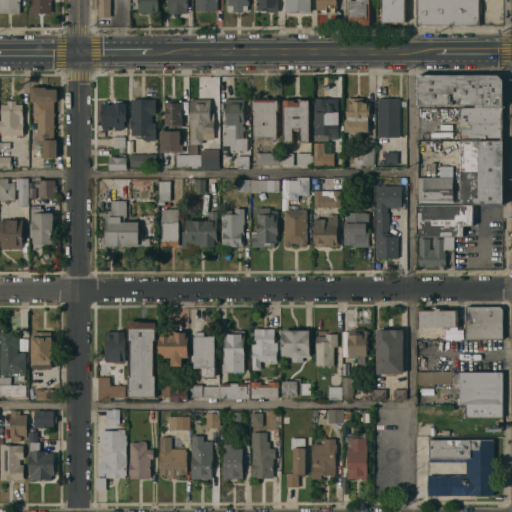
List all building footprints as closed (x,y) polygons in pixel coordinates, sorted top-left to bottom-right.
[(19,0),(19,13),(0,13),(0,0),(19,0)] [(51,0),(51,13),(30,12),(30,9),(29,9),(29,0),(51,0)] [(110,0),(110,17),(98,17),(98,0),(110,0)] [(158,0),(159,12),(138,13),(138,0),(158,0)] [(187,0),(187,7),(187,12),(167,13),(167,8),(167,0),(187,0)] [(217,0),(217,10),(195,10),(195,0),(217,0)] [(248,0),(248,5),(247,5),(247,10),(244,10),(244,11),(231,11),(231,10),(228,10),(228,5),(227,5),(227,0),(248,0)] [(256,0),(277,0),(277,12),(265,12),(265,10),(256,10),(256,0)] [(285,0),(311,0),(311,12),(285,12),(285,0)] [(336,0),(336,12),(326,12),(326,9),(316,10),(316,0),(336,0)] [(369,0),(369,3),(370,3),(370,25),(348,25),(348,0),(369,0)] [(381,0),(404,0),(404,21),(397,21),(397,23),(389,23),(389,22),(381,22),(381,0)] [(481,0),(481,25),(417,25),(417,0),(481,0)] [(474,107),(474,104),(418,104),(417,75),(499,74),(503,79),(503,107),(474,107)] [(37,116),(33,116),(33,101),(31,101),(31,86),(39,86),(39,87),(46,87),(46,88),(57,88),(57,101),(54,101),(54,139),(57,139),(57,157),(42,157),(42,140),(37,140),(37,116)] [(262,99),(262,97),(264,96),(265,96),(267,96),(268,97),(269,99),(275,99),(277,99),(277,109),(276,109),(276,137),(254,137),(254,110),(253,110),(253,99),(255,99),(262,99)] [(338,97),(338,114),(337,114),(337,121),(338,121),(338,134),(313,134),(313,128),(312,117),(313,117),(313,98),(338,97)] [(344,131),(344,120),(347,120),(347,118),(346,118),(346,97),(363,97),(363,102),(369,102),(370,125),(368,125),(368,131),(344,131)] [(399,137),(377,137),(377,97),(399,98),(399,137)] [(210,112),(213,112),(213,119),(214,119),(214,138),(202,138),(202,143),(190,143),(190,98),(210,98),(210,112)] [(244,98),(244,122),(243,122),(243,137),(248,137),(248,150),(229,150),(229,145),(222,145),(222,134),(225,134),(225,123),(224,123),(224,119),(225,119),(225,98),(244,98)] [(301,99),(309,99),(309,100),(310,100),(310,102),(309,102),(309,105),(310,105),(310,108),(309,108),(310,108),(310,110),(309,110),(309,114),(310,114),(310,116),(309,116),(309,142),(305,142),(306,143),(303,143),(303,142),(300,142),(300,130),(292,130),(292,142),(289,142),(289,143),(287,143),(287,142),(283,142),(283,99),(292,99),(292,98),(301,98),(301,99)] [(131,99),(155,99),(155,114),(151,114),(151,122),(155,122),(155,140),(144,140),(144,135),(131,135),(131,128),(130,128),(130,118),(131,118),(131,99)] [(188,114),(182,114),(182,126),(175,126),(171,126),(171,125),(167,125),(167,124),(164,124),(164,103),(165,103),(165,99),(182,99),(182,101),(188,101),(188,114)] [(2,104),(2,100),(7,100),(16,100),(21,100),(21,104),(22,104),(22,116),(23,116),(23,135),(22,135),(22,137),(17,137),(17,135),(0,135),(0,120),(1,120),(1,104),(2,104)] [(101,102),(126,102),(126,120),(124,120),(124,128),(121,128),(121,130),(114,130),(114,126),(108,126),(108,130),(102,130),(102,126),(101,126),(101,102)] [(460,140),(460,128),(470,128),(470,125),(468,125),(468,122),(460,122),(460,107),(474,107),(503,107),(503,140),(460,140)] [(159,151),(159,130),(182,130),(182,152),(159,151)] [(113,148),(113,136),(125,136),(125,147),(113,148)] [(374,153),(373,153),(373,165),(362,165),(362,167),(355,167),(355,166),(353,166),(353,158),(355,158),(355,151),(367,151),(366,139),(374,139),(374,153)] [(503,140),(503,204),(472,204),(417,204),(417,177),(453,177),(453,200),(460,200),(460,176),(457,176),(457,172),(460,172),(460,140),(503,140)] [(0,142),(10,142),(9,156),(10,156),(10,162),(12,162),(12,168),(0,168),(0,142)] [(200,154),(200,148),(218,148),(218,163),(200,163),(200,166),(189,166),(189,154),(200,154)] [(397,164),(385,164),(385,151),(397,151),(397,164)] [(256,164),(256,152),(280,152),(280,153),(281,153),(281,164),(256,164)] [(156,153),(156,166),(128,166),(128,154),(156,153)] [(281,153),(293,153),(293,164),(281,164),(281,153)] [(312,153),(312,164),(296,164),(296,153),(312,153)] [(109,157),(119,156),(119,154),(126,154),(126,156),(127,156),(127,169),(109,170),(109,168),(109,157)] [(189,166),(176,166),(176,154),(189,154),(189,166)] [(248,155),(248,168),(236,168),(236,155),(248,155)] [(309,194),(308,194),(308,195),(304,195),(304,194),(298,194),(298,199),(288,199),(288,179),(296,179),(296,177),(309,177),(309,194)] [(0,178),(7,178),(8,182),(11,182),(11,181),(14,181),(14,199),(9,199),(9,201),(5,201),(5,200),(0,200),(0,178)] [(28,205),(18,205),(16,205),(16,199),(18,199),(18,189),(16,189),(16,178),(28,178),(28,205)] [(38,186),(35,186),(35,178),(40,178),(40,179),(55,179),(55,197),(38,197),(38,186)] [(205,193),(194,193),(194,178),(205,178),(205,193)] [(251,192),(250,192),(250,191),(237,191),(237,179),(251,179),(251,192)] [(279,179),(279,191),(261,191),(261,192),(251,192),(251,179),(279,179)] [(170,201),(164,200),(164,204),(158,204),(158,200),(159,200),(159,180),(170,180),(170,201)] [(375,185),(401,185),(401,207),(387,206),(387,212),(389,212),(389,230),(387,230),(387,232),(390,232),(390,236),(398,236),(398,257),(375,257),(375,185)] [(314,206),(313,190),(322,190),(322,191),(332,190),(340,190),(340,206),(314,206)] [(101,246),(101,236),(105,236),(105,217),(102,217),(102,211),(105,211),(105,210),(111,210),(111,200),(126,200),(126,217),(124,217),(124,221),(128,221),(127,245),(101,246)] [(417,236),(417,204),(472,204),(473,225),(463,225),(463,236),(454,236),(443,236),(417,236)] [(30,205),(33,205),(33,207),(40,207),(40,210),(47,210),(47,211),(48,211),(48,212),(53,212),(53,223),(53,230),(53,243),(45,243),(45,247),(33,247),(33,236),(30,236),(30,222),(30,205)] [(274,246),(252,247),(252,236),(251,236),(251,232),(256,232),(256,214),(257,214),(257,207),(270,207),(270,210),(277,210),(277,242),(274,242),(274,246)] [(162,208),(179,208),(178,245),(161,245),(162,208)] [(244,224),(243,224),(243,231),(244,231),(244,238),(243,238),(243,245),(236,245),(236,246),(231,246),(231,245),(222,245),(222,231),(221,231),(221,225),(222,225),(222,219),(221,219),(221,213),(222,213),(222,210),(231,210),(231,214),(234,214),(234,208),(244,208),(244,224)] [(284,209),(306,209),(307,245),(299,246),(299,243),(291,243),(291,246),(284,246),(284,209)] [(189,247),(182,247),(182,231),(186,231),(186,220),(189,220),(208,220),(208,211),(217,211),(217,241),(215,241),(215,246),(208,246),(208,247),(189,247)] [(344,222),(345,211),(365,212),(365,213),(369,213),(368,222),(368,234),(368,246),(352,246),(352,244),(344,244),(344,222)] [(338,246),(315,247),(315,243),(313,243),(313,226),(314,226),(314,219),(325,218),(325,222),(327,222),(327,214),(336,214),(337,229),(338,229),(338,246)] [(2,247),(2,246),(0,246),(0,241),(2,241),(2,240),(0,240),(0,219),(2,219),(22,219),(22,225),(23,225),(23,234),(22,234),(22,247),(2,247)] [(128,221),(139,221),(139,238),(149,237),(149,244),(139,244),(139,245),(127,245),(128,221)] [(454,249),(445,249),(445,253),(445,266),(437,266),(437,264),(425,264),(425,266),(420,266),(420,264),(418,264),(418,253),(419,253),(419,238),(429,238),(429,248),(434,248),(434,238),(443,238),(443,236),(454,236),(454,249)] [(417,326),(417,309),(431,309),(431,306),(443,306),(443,309),(457,309),(457,327),(455,327),(455,326),(417,326)] [(502,338),(465,338),(465,306),(499,306),(501,306),(502,307),(502,309),(502,338)] [(128,397),(128,375),(130,375),(130,340),(128,340),(128,321),(140,321),(140,322),(155,322),(155,340),(153,340),(153,375),(155,375),(155,397),(128,397)] [(274,343),(277,343),(277,363),(270,363),(270,360),(260,360),(260,369),(252,369),(251,342),(254,342),(254,328),(260,328),(260,329),(267,329),(267,328),(274,328),(274,343)] [(403,373),(393,373),(393,375),(387,375),(387,373),(376,373),(376,329),(403,329),(403,373)] [(182,365),(171,365),(171,357),(164,357),(164,355),(158,355),(158,330),(173,330),(173,332),(186,332),(186,336),(188,336),(188,357),(182,357),(182,365)] [(224,333),(233,333),(233,330),(244,330),(244,372),(225,372),(224,333)] [(309,330),(309,355),(302,355),(302,361),(291,361),(291,357),(291,355),(281,355),(281,330),(309,330)] [(367,330),(367,341),(368,341),(368,349),(367,350),(367,356),(358,356),(358,357),(348,357),(348,330),(367,330)] [(51,331),(51,336),(52,336),(52,360),(51,360),(51,368),(32,368),(32,360),(31,360),(31,336),(32,336),(32,331),(51,331)] [(105,362),(105,331),(125,331),(125,361),(105,362)] [(194,336),(197,336),(197,331),(204,331),(204,336),(214,336),(214,372),(202,372),(202,367),(194,367),(194,336)] [(0,332),(12,332),(12,335),(18,335),(18,352),(25,352),(25,375),(18,375),(18,373),(9,373),(9,375),(0,375),(0,332)] [(325,336),(325,333),(337,333),(337,346),(333,346),(333,365),(316,365),(316,336),(325,336)] [(19,337),(29,337),(29,350),(19,350),(19,337)] [(451,372),(451,383),(434,383),(434,386),(426,386),(426,391),(417,391),(417,372),(451,372)] [(465,404),(459,404),(459,403),(457,403),(457,398),(459,398),(459,372),(502,372),(502,403),(465,404)] [(0,376),(10,376),(10,384),(28,384),(28,397),(0,397),(0,376)] [(343,376),(353,377),(353,395),(352,395),(352,399),(343,399),(343,376)] [(125,385),(125,396),(109,396),(109,400),(98,400),(98,377),(112,377),(112,383),(109,383),(109,385),(125,385)] [(281,380),(297,380),(297,378),(300,378),(300,383),(310,382),(310,394),(297,394),(297,396),(281,396),(281,380)] [(220,384),(220,383),(230,383),(239,383),(244,383),(244,379),(249,379),(249,398),(220,398),(220,397),(220,384)] [(251,398),(251,381),(278,381),(278,398),(251,398)] [(220,397),(203,397),(203,396),(189,396),(189,384),(202,384),(202,386),(219,386),(219,384),(220,384),(220,397)] [(170,397),(158,397),(158,385),(169,385),(169,389),(188,389),(188,401),(170,401),(170,400),(170,397)] [(341,399),(328,399),(328,386),(341,386),(341,399)] [(386,388),(386,399),(373,399),(373,388),(386,388)] [(406,388),(406,399),(393,399),(393,389),(406,388)] [(55,389),(55,399),(35,399),(35,400),(30,400),(30,389),(55,389)] [(503,417),(465,417),(465,404),(502,403),(503,417)] [(105,423),(105,410),(111,410),(111,409),(119,409),(119,423),(105,423)] [(205,413),(210,413),(210,409),(218,409),(218,413),(219,413),(219,428),(205,428),(205,413)] [(328,409),(342,409),(342,422),(328,422),(328,409)] [(9,413),(10,413),(10,412),(11,412),(11,410),(19,410),(19,414),(26,414),(26,434),(24,434),(24,435),(10,435),(9,413)] [(53,410),(53,416),(57,416),(57,422),(53,422),(53,427),(45,427),(45,432),(40,433),(40,428),(34,428),(34,410),(53,410)] [(342,411),(350,411),(350,421),(343,421),(342,411)] [(250,412),(262,412),(262,426),(250,426),(250,412)] [(8,416),(0,415),(0,433),(8,433),(8,416)] [(189,416),(189,429),(168,429),(168,416),(189,416)] [(99,472),(99,461),(102,461),(102,457),(100,457),(100,444),(101,444),(101,429),(116,429),(124,429),(124,434),(126,434),(126,441),(126,444),(126,468),(126,475),(124,475),(124,477),(106,477),(106,475),(104,475),(104,472),(99,472)] [(54,452),(54,475),(51,475),(51,479),(31,479),(31,475),(29,475),(29,449),(29,443),(29,431),(37,431),(37,441),(39,441),(39,450),(46,450),(46,452),(54,452)] [(273,477),(252,477),(252,473),(251,473),(251,462),(252,462),(252,447),(251,447),(251,432),(266,432),(266,441),(269,441),(269,448),(275,448),(275,458),(273,458),(273,477)] [(350,438),(353,438),(353,433),(358,433),(358,437),(366,437),(366,446),(367,446),(367,478),(347,478),(347,446),(350,446),(350,438)] [(192,478),(192,441),(192,435),(203,435),(203,441),(212,441),(212,454),(212,465),(211,465),(211,478),(192,478)] [(171,448),(185,448),(185,451),(186,451),(186,474),(179,474),(179,478),(166,478),(166,474),(159,474),(159,436),(171,436),(171,448)] [(286,473),(292,473),(293,448),(290,448),(291,437),(304,437),(304,448),(305,448),(305,476),(298,476),(298,486),(286,486),(286,473)] [(0,438),(4,438),(4,443),(9,443),(9,445),(23,444),(23,479),(0,479),(0,438)] [(323,443),(323,438),(335,438),(335,443),(336,443),(336,453),(335,453),(335,474),(321,474),(321,478),(312,478),(312,463),(312,443),(323,443)] [(493,495),(428,495),(428,475),(466,474),(466,462),(429,462),(429,439),(493,438),(493,495)] [(129,442),(139,442),(139,441),(145,441),(145,442),(146,442),(146,449),(153,449),(153,458),(150,458),(150,478),(129,478),(129,474),(128,474),(128,463),(129,463),(129,442)] [(223,478),(223,444),(224,444),(224,442),(224,441),(229,441),(229,442),(230,442),(230,446),(242,446),(242,453),(244,453),(244,461),(241,461),(241,464),(243,464),(243,469),(242,469),(242,478),(223,478)]
